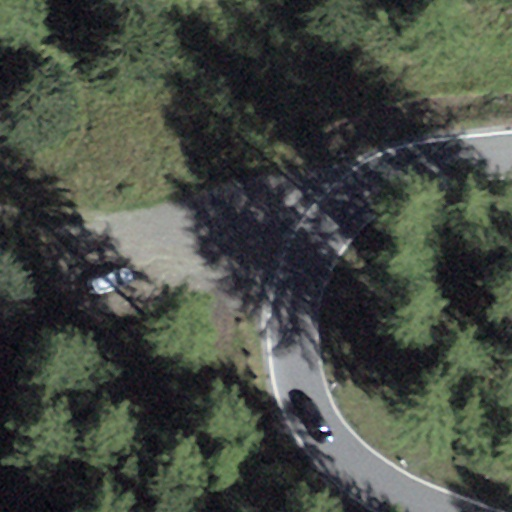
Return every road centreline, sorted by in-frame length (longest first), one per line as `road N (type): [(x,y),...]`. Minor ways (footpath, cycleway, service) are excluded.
road 1 (secondary): [(511,153),(424,166),(371,187),(331,224),(303,276),(293,334),(301,391),(328,441),(381,488),(424,511)]
road 2 (track): [(0,217),(178,234),(303,276)]
